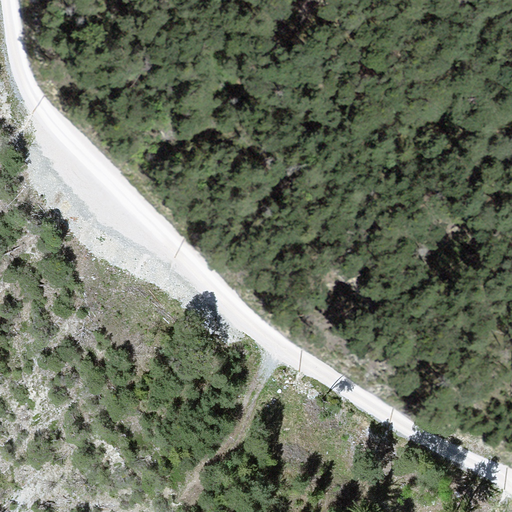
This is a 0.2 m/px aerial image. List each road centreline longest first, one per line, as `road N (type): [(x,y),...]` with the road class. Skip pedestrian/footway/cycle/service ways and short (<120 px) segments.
road 1 (track): [(511,485),(261,347),(128,224),(30,96),(9,0)]
road 2 (track): [(261,347),(235,408),(193,466)]
